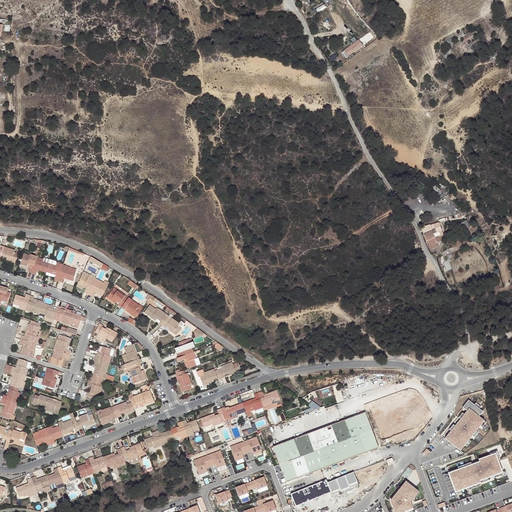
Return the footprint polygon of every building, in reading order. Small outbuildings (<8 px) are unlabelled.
[(13,30),(7,28),(4,39),(14,42),(16,35),(12,34),(13,30)] [(362,46),(358,40),(343,51),(348,57),(362,46)] [(438,247),(431,232),(424,235),(430,250),(438,247)] [(3,251),(0,249),(0,257),(1,255),(6,257),(9,258),(9,260),(15,262),(19,253),(14,252),(15,249),(4,246),(3,251)] [(37,257),(39,252),(36,251),(35,256),(31,255),(30,257),(23,255),(20,264),(27,266),(28,264),(31,265),(30,267),(29,271),(32,272),(37,257)] [(41,270),(47,272),(50,263),(44,261),(44,259),(37,257),(32,272),(37,273),(38,269),(38,267),(41,268),(41,270)] [(104,263),(91,257),(89,261),(102,267),(102,266),(103,265),(104,263)] [(50,263),(47,272),(53,274),(54,272),(56,273),(55,275),(54,279),(58,281),(63,265),(57,263),(56,265),(50,263)] [(63,265),(58,281),(62,282),(63,278),(64,276),(67,277),(66,279),(73,281),(76,272),(70,269),(70,268),(63,265)] [(85,291),(89,293),(96,279),(89,276),(90,274),(84,271),(76,286),(83,290),(84,286),(85,284),(88,285),(87,287),(85,291)] [(103,295),(109,283),(106,281),(104,283),(96,279),(89,293),(92,295),(94,291),(95,289),(98,290),(97,292),(103,295)] [(0,285),(0,302),(1,300),(8,302),(11,294),(4,291),(3,294),(0,292),(1,290),(3,286),(0,285)] [(119,304),(122,306),(128,298),(125,296),(126,294),(119,289),(117,291),(113,287),(107,295),(114,300),(115,298),(118,300),(121,302),(119,304)] [(19,308),(25,311),(30,295),(26,294),(25,298),(24,301),(21,300),(22,298),(15,295),(13,304),(19,306),(19,308)] [(30,295),(25,311),(31,313),(32,310),(39,313),(42,304),(35,302),(34,304),(32,303),(32,301),(34,296),(30,295)] [(133,299),(131,300),(128,298),(122,306),(126,308),(127,306),(130,309),(133,311),(131,313),(137,317),(138,315),(143,308),(139,306),(140,304),(133,299)] [(145,311),(151,315),(153,316),(154,315),(157,317),(160,320),(159,321),(163,324),(168,316),(165,314),(166,312),(159,307),(158,309),(150,303),(148,306),(145,311)] [(42,304),(39,313),(46,315),(45,317),(54,320),(55,316),(59,317),(61,308),(59,307),(57,311),(52,310),(50,309),(51,307),(42,304)] [(61,308),(59,317),(57,321),(61,322),(70,325),(71,323),(78,325),(80,321),(81,317),(74,314),(73,317),(71,316),(71,314),(72,311),(61,308)] [(168,316),(163,324),(166,326),(167,325),(170,327),(173,329),(172,331),(177,335),(185,325),(185,323),(183,321),(181,322),(180,323),(173,317),(171,318),(168,316)] [(22,335),(21,339),(36,344),(38,337),(37,337),(39,330),(40,330),(41,326),(40,326),(39,327),(31,324),(30,327),(28,334),(30,335),(29,337),(27,337),(25,336),(22,335)] [(119,333),(111,329),(110,331),(107,330),(104,328),(105,326),(102,324),(97,333),(100,335),(99,337),(107,341),(109,338),(114,342),(119,333)] [(187,326),(181,333),(185,336),(191,329),(187,326)] [(195,331),(195,336),(203,333),(205,332),(199,328),(195,331)] [(57,339),(53,349),(69,354),(70,351),(65,350),(64,349),(64,346),(65,344),(67,345),(69,338),(59,334),(57,339)] [(177,353),(179,357),(195,351),(192,344),(193,344),(191,338),(178,342),(181,349),(183,348),(184,351),(182,351),(177,353)] [(36,344),(21,339),(20,343),(24,345),(26,345),(26,348),(23,347),(21,353),(30,356),(32,350),(34,350),(36,344)] [(140,363),(142,362),(140,358),(139,358),(138,358),(136,359),(134,355),(134,353),(136,352),(133,344),(132,344),(127,346),(124,347),(126,353),(124,354),(127,362),(128,364),(129,367),(134,365),(140,363)] [(96,354),(95,358),(110,363),(112,356),(110,355),(112,349),(111,348),(104,346),(102,352),(104,353),(103,356),(100,356),(98,355),(96,354)] [(69,354),(53,349),(51,356),(54,357),(52,363),(60,366),(62,360),(60,359),(61,357),(63,358),(67,359),(69,354)] [(192,368),(198,366),(196,361),(198,360),(197,358),(195,351),(179,357),(177,358),(178,362),(185,359),(186,362),(186,363),(188,369),(192,368)] [(110,363),(95,358),(93,361),(96,362),(100,364),(100,365),(99,369),(96,368),(94,374),(103,377),(104,373),(106,373),(110,363)] [(13,367),(11,370),(27,376),(29,369),(26,368),(29,362),(20,359),(18,365),(20,366),(19,369),(17,368),(13,367)] [(221,366),(222,368),(219,369),(221,376),(222,378),(225,377),(225,376),(224,375),(227,374),(232,372),(233,374),(240,372),(240,371),(237,363),(232,364),(232,362),(221,366)] [(141,366),(140,363),(134,365),(129,367),(127,367),(123,369),(124,372),(130,370),(132,376),(134,376),(135,376),(131,378),(133,384),(137,382),(146,379),(143,372),(141,373),(140,370),(139,367),(141,366)] [(57,375),(58,371),(47,367),(46,372),(47,372),(45,378),(47,379),(45,385),(53,388),(55,382),(54,381),(55,378),(56,375),(57,375)] [(222,378),(221,376),(219,369),(215,370),(214,368),(204,372),(204,373),(204,374),(200,376),(203,385),(209,382),(208,380),(213,378),(217,377),(218,379),(222,378)] [(27,376),(11,370),(10,375),(14,376),(17,377),(16,380),(14,379),(12,385),(20,388),(22,382),(25,382),(27,376)] [(184,374),(183,371),(181,372),(177,373),(176,374),(179,381),(181,381),(183,385),(180,385),(182,392),(191,389),(190,385),(192,384),(188,373),(184,374)] [(103,377),(94,374),(91,384),(94,384),(92,389),(91,393),(89,392),(88,396),(94,398),(95,394),(100,396),(102,388),(100,387),(103,377)] [(20,388),(12,385),(10,392),(12,392),(10,396),(10,397),(3,395),(2,399),(18,404),(21,393),(19,392),(20,388)] [(257,394),(262,410),(265,409),(275,405),(276,408),(281,406),(276,392),(267,395),(268,398),(266,399),(265,396),(262,397),(261,393),(257,394)] [(133,394),(129,395),(131,403),(134,410),(138,408),(137,406),(141,405),(146,403),(147,405),(156,402),(152,393),(144,396),(143,394),(134,398),(133,394)] [(50,400),(51,398),(40,394),(39,396),(35,395),(32,402),(37,404),(37,403),(46,406),(45,408),(54,411),(59,412),(62,401),(61,401),(58,400),(57,402),(50,400)] [(241,405),(244,414),(249,412),(248,410),(252,409),(254,413),(262,410),(257,394),(253,396),(255,400),(253,401),(254,403),(251,404),(250,402),(241,405)] [(18,404),(2,399),(1,403),(5,405),(8,405),(7,407),(6,410),(4,409),(2,416),(10,419),(12,414),(14,415),(18,404)] [(474,405),(468,400),(462,408),(467,411),(464,415),(461,419),(458,417),(454,422),(457,424),(455,426),(451,431),(445,439),(457,448),(461,443),(464,445),(464,444),(468,440),(471,435),(475,431),(479,425),(483,421),(478,417),(482,411),(479,409),(474,405)] [(116,411),(118,418),(122,417),(121,415),(124,414),(127,412),(128,414),(135,412),(134,410),(131,403),(127,404),(127,402),(118,406),(114,407),(116,411)] [(236,417),(244,414),(241,405),(231,409),(228,410),(227,409),(224,410),(223,409),(220,411),(224,423),(226,427),(229,426),(228,422),(237,419),(236,417)] [(114,419),(118,418),(116,411),(114,407),(111,408),(102,412),(103,414),(99,415),(102,424),(108,422),(108,420),(111,419),(114,417),(114,419)] [(81,421),(77,422),(79,429),(83,427),(83,425),(85,424),(89,422),(90,425),(97,422),(93,414),(92,414),(91,411),(87,412),(88,413),(79,416),(81,421)] [(224,423),(220,411),(216,412),(218,416),(215,418),(211,419),(210,417),(200,420),(203,429),(211,426),(212,428),(221,425),(221,424),(224,423)] [(60,426),(63,435),(70,432),(69,430),(72,429),(75,428),(76,430),(79,429),(77,422),(73,412),(72,412),(70,413),(72,419),(63,423),(62,420),(58,422),(60,426)] [(365,412),(273,445),(275,452),(277,455),(279,463),(273,465),(280,483),(378,448),(365,412)] [(184,421),(181,422),(187,440),(194,438),(193,436),(199,433),(196,424),(190,427),(190,429),(188,430),(187,428),(184,421)] [(187,440),(181,422),(177,424),(179,431),(180,433),(177,434),(177,432),(170,434),(173,443),(180,440),(181,443),(187,440)] [(2,439),(6,440),(9,432),(5,431),(5,429),(6,427),(0,425),(0,435),(3,436),(2,439)] [(53,426),(46,429),(52,444),(55,442),(54,438),(53,436),(56,435),(57,437),(63,435),(60,426),(54,429),(53,426)] [(9,432),(6,440),(10,441),(11,439),(14,440),(17,440),(16,443),(23,445),(26,436),(22,435),(23,432),(14,430),(13,431),(10,429),(9,431),(9,432)] [(52,444),(46,429),(39,432),(40,433),(34,436),(37,445),(43,442),(42,440),(45,439),(46,441),(48,445),(52,444)] [(155,432),(161,450),(168,447),(167,445),(173,443),(170,434),(164,436),(165,438),(162,440),(161,437),(158,430),(155,432)] [(155,452),(161,450),(155,432),(151,433),(153,440),(154,442),(151,444),(151,441),(144,444),(147,452),(154,450),(155,452)] [(242,442),(246,452),(251,450),(252,454),(261,450),(256,436),(242,442)] [(246,452),(242,442),(228,447),(233,461),(242,457),(241,454),(246,452)] [(119,449),(123,459),(126,458),(128,465),(140,461),(138,456),(142,455),(142,454),(146,452),(145,450),(141,452),(139,446),(130,449),(131,451),(128,452),(124,454),(122,448),(119,449)] [(101,459),(105,468),(110,466),(111,468),(121,465),(120,463),(124,462),(123,459),(119,449),(115,450),(117,456),(113,457),(111,459),(110,456),(101,459)] [(206,455),(210,465),(214,463),(216,467),(225,464),(220,450),(206,455)] [(494,455),(496,460),(499,459),(497,451),(490,453),(491,456),(494,455)] [(210,465),(206,455),(192,460),(197,474),(206,470),(205,467),(210,465)] [(496,460),(494,455),(491,456),(479,461),(479,463),(472,466),(459,471),(450,474),(456,491),(468,487),(475,484),(480,482),(479,480),(489,477),(493,475),(501,472),(498,465),(496,460)] [(86,459),(92,474),(98,472),(101,473),(106,471),(105,468),(101,459),(101,458),(94,461),(95,463),(92,464),(92,463),(91,462),(90,458),(86,459)] [(392,458),(386,460),(389,466),(394,463),(392,458)] [(85,476),(92,474),(86,459),(82,461),(84,464),(84,466),(84,467),(82,468),(81,465),(74,468),(78,477),(84,474),(85,476)] [(459,471),(472,466),(471,463),(458,467),(459,471)] [(69,469),(63,471),(64,473),(61,474),(60,472),(59,470),(58,467),(54,469),(60,484),(67,482),(66,480),(72,477),(69,469)] [(51,470),(52,475),(53,477),(50,478),(50,476),(43,478),(46,487),(53,485),(54,487),(60,484),(54,469),(51,470)] [(35,484),(34,481),(32,477),(29,478),(34,494),(41,492),(42,493),(48,491),(46,487),(43,478),(37,480),(38,483),(35,484)] [(25,479),(27,484),(27,486),(23,488),(22,486),(14,489),(17,498),(21,496),(22,498),(34,494),(29,478),(25,479)] [(263,478),(248,483),(251,489),(255,488),(256,490),(266,486),(263,478)] [(417,491),(406,481),(392,499),(392,500),(398,504),(401,503),(402,505),(394,508),(393,508),(394,511),(413,511),(410,502),(413,498),(414,498),(412,497),(417,491)] [(326,482),(291,495),(297,511),(319,511),(336,506),(326,482)] [(248,483),(234,488),(238,497),(247,494),(246,491),(251,489),(248,483)] [(228,490),(214,495),(217,504),(227,501),(226,498),(230,497),(228,490)] [(392,501),(394,508),(402,505),(401,503),(398,504),(392,500),(392,501)] [(271,502),(257,507),(259,511),(261,511),(264,511),(268,511),(274,510),(271,502)] [(510,511),(511,511),(511,502),(498,508),(499,511),(510,511)]
